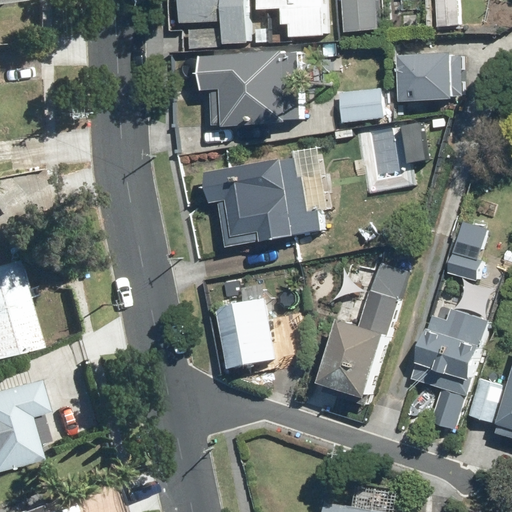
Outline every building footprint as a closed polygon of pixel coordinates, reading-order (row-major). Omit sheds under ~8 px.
[(183,0),(185,23),(226,21),(226,44),(252,43),(250,0),(183,0)] [(261,0),(261,10),(285,9),(286,24),(293,25),(293,38),(329,37),(327,0),(261,0)] [(344,0),(346,32),(382,29),(379,0),(344,0)] [(463,0),(439,0),(441,29),(464,28),(463,0)] [(194,29),(194,49),(224,48),(224,28),(194,29)] [(408,54),(411,96),(463,92),(460,50),(408,54)] [(206,91),(226,90),(228,127),(291,123),(291,120),(306,119),(302,52),(286,53),(286,51),(204,56),(206,91)] [(341,91),(344,121),(389,116),(386,86),(341,91)] [(438,120),(416,119),(415,154),(436,155),(438,120)] [(223,202),(231,246),(264,240),(264,243),(330,231),(315,152),(210,171),(216,204),(223,202)] [(459,251),(453,276),(482,283),(488,259),(459,251)] [(13,260),(0,262),(0,355),(35,347),(13,260)] [(344,318),(324,385),(374,399),(412,271),(384,263),(365,325),(344,318)] [(246,283),(212,287),(214,302),(247,299),(246,283)] [(220,308),(232,370),(281,359),(270,298),(220,308)] [(415,379),(446,388),(436,420),(460,427),(470,395),(474,396),(497,318),(453,305),(450,315),(436,311),(415,379)] [(484,377),(474,414),(500,422),(510,385),(484,377)] [(33,378),(0,386),(0,466),(39,456),(27,416),(43,412),(33,378)] [(511,386),(499,430),(511,433),(511,386)] [(401,511),(330,502),(328,511),(401,511)]
